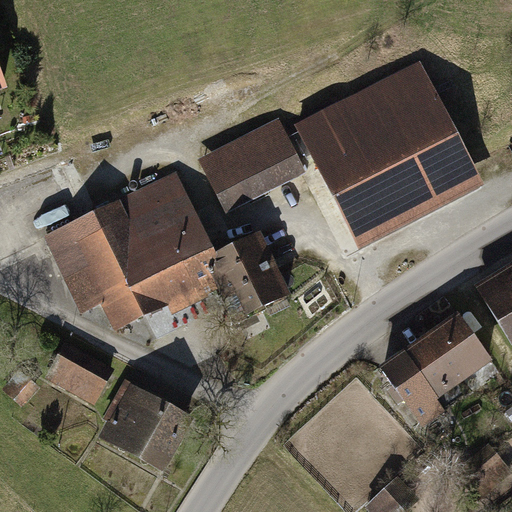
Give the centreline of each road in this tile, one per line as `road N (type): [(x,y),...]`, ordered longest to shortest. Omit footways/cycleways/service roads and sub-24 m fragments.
road 1 (residential): [(511,227),(393,301),(300,379),(267,412),(200,511)]
road 2 (track): [(0,285),(267,412)]
